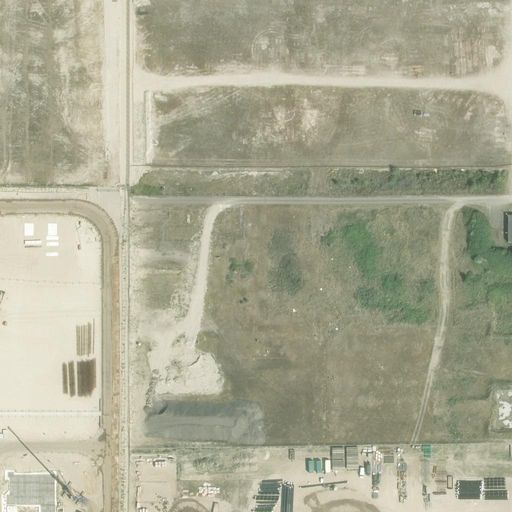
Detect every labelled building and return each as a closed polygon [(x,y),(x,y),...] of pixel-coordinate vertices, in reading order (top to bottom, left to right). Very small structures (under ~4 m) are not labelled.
[(170,1),(170,18),(195,19),(196,1),(170,1)] [(264,32),(264,57),(269,57),(269,62),(287,62),(287,4),(268,4),(268,32),(264,32)] [(491,57),(491,69),(504,69),(504,57),(491,57)] [(263,109),(275,109),(275,96),(263,96),(263,109)] [(147,159),(166,160),(166,147),(148,147),(147,159)] [(54,282),(66,283),(67,259),(55,258),(55,271),(43,270),(43,276),(55,276),(54,282)] [(98,271),(98,260),(86,259),(86,271),(98,271)] [(135,290),(135,303),(184,305),(184,292),(135,290)] [(84,324),(84,303),(44,303),(44,324),(84,324)] [(88,334),(44,335),(44,357),(89,356),(88,334)] [(65,423),(65,438),(91,438),(91,423),(65,423)] [(69,468),(63,468),(64,487),(84,486),(83,456),(69,456),(69,468)]
